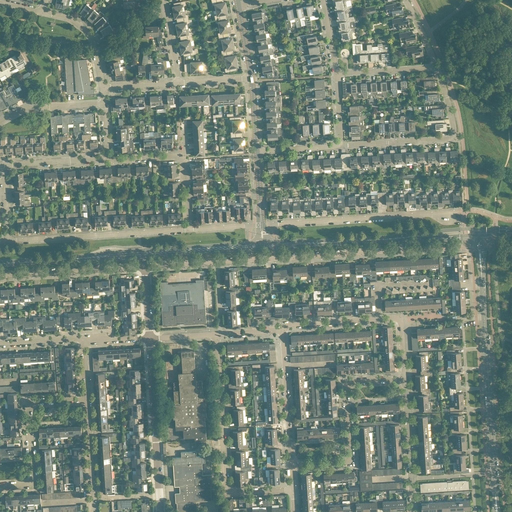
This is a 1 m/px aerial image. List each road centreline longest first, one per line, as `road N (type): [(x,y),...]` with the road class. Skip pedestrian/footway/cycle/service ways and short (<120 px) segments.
road 1 (residential): [(145,266),(395,251),(411,241)]
road 2 (secondary): [(495,498),(480,262)]
road 3 (residential): [(292,489),(225,489),(214,334)]
road 4 (residential): [(458,211),(261,224)]
road 5 (residential): [(290,464),(352,458),(350,384),(409,381)]
road 6 (residential): [(340,144),(455,138),(436,67)]
road 7 (residential): [(188,229),(8,240)]
road 8 (residential): [(160,511),(148,337)]
road 9 (residential): [(0,486),(32,481),(31,404),(86,399)]
road 10 (residential): [(0,276),(145,266)]
road 11 (residential): [(290,464),(280,332)]
road 12 (residential): [(280,332),(285,324),(406,317)]
road 13 (residential): [(412,511),(409,381)]
